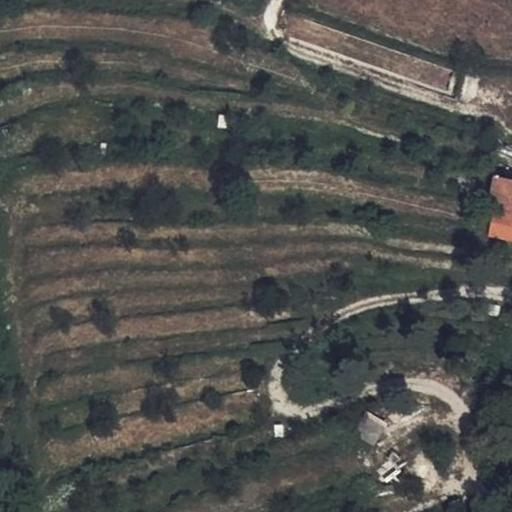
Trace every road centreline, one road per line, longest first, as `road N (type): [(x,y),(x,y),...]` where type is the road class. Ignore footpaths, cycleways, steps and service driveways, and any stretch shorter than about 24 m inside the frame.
road 1 (track): [(511,297),(416,296),(364,305),(299,342),(278,366),(276,394),(288,410),(310,411),(415,383),(459,403),(511,446)]
road 2 (track): [(278,0),(273,33),(296,51),(511,124)]
